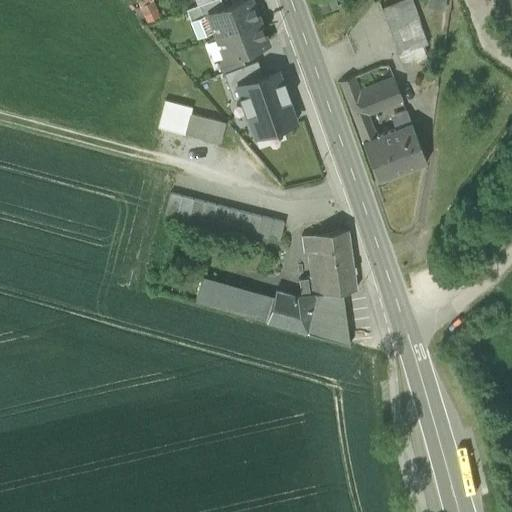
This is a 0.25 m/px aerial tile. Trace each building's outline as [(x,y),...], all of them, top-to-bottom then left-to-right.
[(210,0),(187,9),(191,20),(208,13),(224,7),(220,0),(210,0)] [(208,13),(217,36),(259,20),(251,0),(243,0),(224,7),(208,13)] [(403,0),(381,8),(402,66),(426,58),(422,46),(427,44),(411,0),(403,0)] [(511,0),(500,0),(500,1),(511,9),(511,0)] [(268,43),(259,20),(217,36),(226,59),(240,53),(268,43)] [(218,62),(223,73),(223,72),(245,65),(240,53),(226,59),(218,62)] [(245,65),(223,72),(228,86),(263,74),(257,60),(245,65)] [(263,74),(228,86),(234,100),(239,98),(245,115),(247,114),(255,138),(297,122),(288,99),(291,98),(284,79),(282,80),(277,69),(263,74)] [(376,134),(368,114),(360,92),(354,76),(340,82),(363,142),(377,136),(376,134)] [(394,77),(360,92),(368,114),(403,101),(394,77)] [(158,126),(185,134),(191,113),(192,107),(165,100),(158,126)] [(394,116),(399,128),(412,123),(408,111),(394,116)] [(226,122),(191,113),(185,134),(220,143),(226,122)] [(427,163),(412,123),(399,128),(379,135),(378,133),(376,134),(377,136),(363,142),(379,182),(427,163)] [(223,229),(256,237),(261,216),(171,192),(165,216),(222,230),(223,229)] [(285,221),(261,216),(256,237),(279,243),(285,221)] [(299,279),(301,295),(297,296),(276,290),(274,297),(267,321),(309,333),(350,345),(343,291),(357,289),(348,229),(302,236),(304,252),(307,252),(315,250),(319,276),(311,277),(308,277),(308,278),(299,279)] [(307,252),(311,277),(319,276),(315,250),(307,252)] [(196,301),(267,321),(274,297),(202,277),(196,301)]
